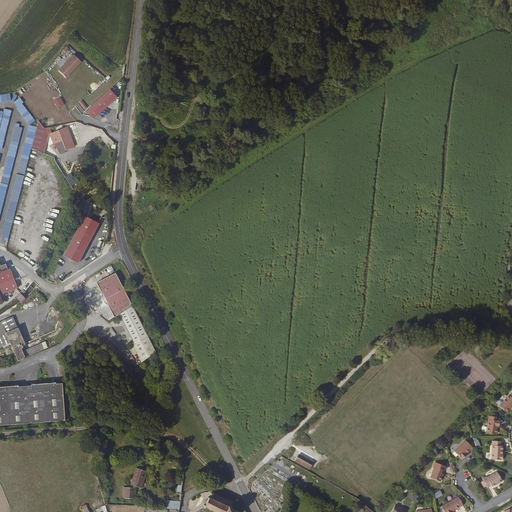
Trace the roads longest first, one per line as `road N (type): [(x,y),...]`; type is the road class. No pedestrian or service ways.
road 1 (tertiary): [(245,493),(122,247),(118,216),(141,0)]
road 2 (track): [(240,483),(376,350),(402,336),(511,336)]
road 3 (track): [(232,488),(163,429),(81,421),(0,427)]
